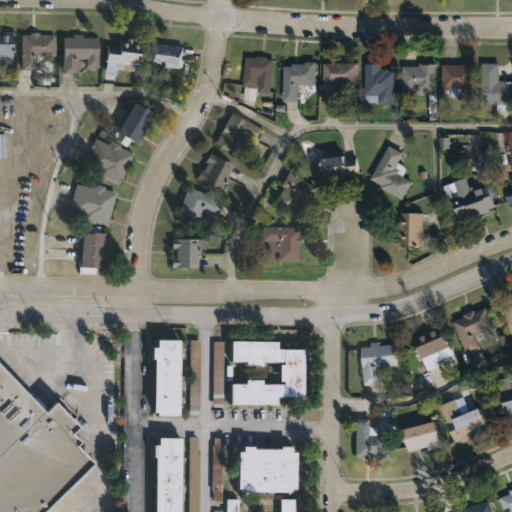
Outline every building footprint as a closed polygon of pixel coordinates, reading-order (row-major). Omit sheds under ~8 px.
[(0,31),(13,31),(13,63),(0,63),(0,31)] [(39,34),(56,34),(55,55),(44,55),(41,59),(35,61),(35,69),(19,69),(20,33),(29,34),(30,31),(39,32),(39,34)] [(92,36),(100,37),(99,67),(86,67),(87,58),(78,58),(77,73),(62,73),(63,36),(73,36),(74,33),(84,33),(84,36),(92,36)] [(134,38),(133,40),(141,41),(139,64),(144,64),(143,75),(135,74),(135,71),(117,69),(117,76),(105,75),(107,44),(118,45),(119,38),(134,38)] [(183,57),(182,67),(152,63),(154,42),(185,45),(183,57)] [(268,56),(268,58),(275,59),(271,93),(259,92),(260,75),(259,75),(257,87),(243,85),(246,56),(268,56)] [(318,61),(318,84),(300,83),(299,101),(285,101),(286,65),(294,65),(294,62),(307,63),(307,61),(318,61)] [(325,100),(324,100),(324,63),(358,62),(357,83),(340,83),(340,100),(325,100)] [(438,63),(438,93),(416,93),(416,87),(403,87),(404,65),(420,65),(420,62),(438,63)] [(476,62),(475,94),(451,94),(451,92),(445,92),(445,89),(442,89),(443,64),(463,64),(463,62),(476,62)] [(500,65),(500,80),(511,80),(511,103),(509,103),(509,112),(498,112),(498,104),(482,104),(482,62),(500,62),(500,65)] [(381,63),(381,68),(388,68),(388,70),(395,70),(395,103),(379,103),(379,93),(366,93),(366,63),(381,63)] [(147,105),(145,110),(152,114),(134,144),(126,140),(122,146),(116,143),(120,136),(111,130),(128,102),(136,107),(140,101),(147,105)] [(270,148),(260,167),(211,143),(226,112),(261,130),(255,141),(270,148)] [(90,138),(105,144),(107,140),(118,145),(117,147),(130,153),(117,184),(103,178),(102,180),(89,174),(90,171),(78,166),(90,138)] [(413,180),(403,198),(379,185),(380,183),(370,177),(389,144),(402,152),(397,161),(407,166),(403,174),(413,180)] [(233,166),(222,186),(220,185),(218,190),(196,178),(201,169),(203,170),(208,161),(206,160),(210,152),(233,165),(233,166)] [(346,158),(359,155),(362,172),(326,178),(322,158),(345,154),(346,158)] [(511,169),(511,203),(505,205),(502,188),(511,186),(511,180),(510,170),(511,169)] [(308,202),(300,218),(273,203),(282,187),(280,186),(288,172),(316,188),(308,202)] [(101,186),(100,189),(112,192),(103,224),(92,221),(91,224),(78,220),(79,214),(65,210),(72,184),(86,187),(87,182),(101,186)] [(484,184),(493,206),(486,209),(487,211),(467,219),(466,217),(462,219),(453,196),(454,196),(453,192),(465,187),(467,191),(484,184)] [(184,188),(220,201),(215,217),(204,213),(202,220),(196,218),(192,227),(172,220),(175,214),(173,213),(184,188)] [(422,246),(399,245),(400,212),(423,213),(422,246)] [(107,232),(105,268),(96,268),(96,274),(79,273),(80,266),(78,266),(80,232),(83,232),(84,225),(100,226),(100,232),(107,232)] [(300,226),(300,234),(302,234),(302,244),(300,244),(299,260),(279,259),(279,251),(267,251),(267,240),(261,240),(262,226),(300,226)] [(196,248),(195,267),(167,267),(168,257),(171,257),(171,248),(167,248),(167,239),(202,239),(202,248),(196,248)] [(511,330),(502,301),(511,297),(511,330)] [(487,307),(495,326),(484,332),(486,338),(479,341),(482,347),(468,354),(453,322),(465,316),(464,314),(474,309),(475,312),(487,307)] [(428,371),(413,336),(442,324),(455,353),(438,361),(440,365),(428,371)] [(177,350),(177,417),(151,417),(151,413),(149,413),(149,360),(144,360),(144,345),(150,345),(150,338),(177,338),(177,350)] [(194,415),(185,414),(186,339),(198,340),(197,412),(194,412),(194,415)] [(302,349),(301,397),(274,396),(274,404),(223,403),(223,382),(242,383),(243,379),(259,379),(259,384),(277,384),(277,362),(260,362),(260,365),(243,365),(243,362),(223,362),(224,339),(275,341),(275,348),(302,349)] [(211,406),(207,406),(208,341),(220,341),(219,407),(211,406)] [(377,341),(377,346),(392,344),(394,365),(375,367),(377,384),(361,386),(357,347),(368,346),(368,342),(377,341)] [(0,511),(0,365),(43,411),(54,401),(78,426),(70,433),(78,442),(74,445),(91,463),(39,511),(0,511)] [(511,376),(511,382),(511,419),(508,420),(499,379),(511,376)] [(465,395),(472,411),(480,408),(490,431),(458,445),(441,406),(465,395)] [(371,419),(371,426),(380,426),(380,435),(390,435),(390,456),(374,456),(374,458),(364,458),(364,456),(356,456),(356,419),(371,419)] [(435,422),(439,440),(442,439),(445,447),(430,451),(429,447),(408,452),(402,430),(435,422)] [(178,437),(178,511),(150,511),(151,458),(146,458),(146,444),(153,444),(153,436),(178,437)] [(222,436),(223,502),(210,502),(210,441),(213,441),(213,436),(222,436)] [(193,437),(193,448),(195,448),(195,511),(184,511),(184,437),(193,437)] [(290,446),(290,451),(293,451),(293,487),(285,487),(285,494),(235,494),(235,490),(231,490),(232,451),(239,451),(239,446),(253,446),(253,448),(276,448),(276,446),(290,446)] [(511,511),(505,511),(500,498),(511,494),(510,490),(511,489),(511,511)] [(236,511),(236,499),(225,499),(224,511),(236,511)] [(275,511),(275,499),(292,499),(292,511),(275,511)] [(464,511),(468,511),(467,509),(491,501),(494,511),(464,511)]
